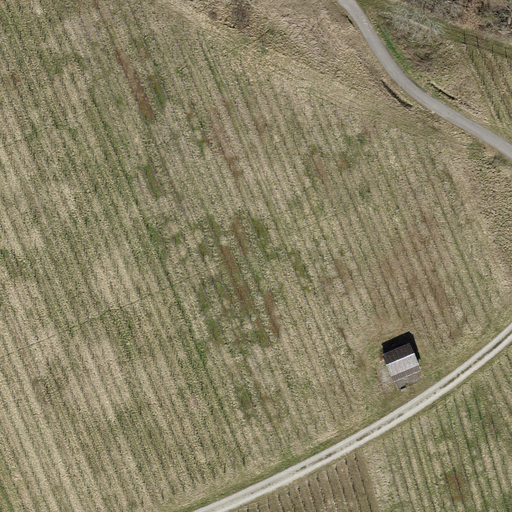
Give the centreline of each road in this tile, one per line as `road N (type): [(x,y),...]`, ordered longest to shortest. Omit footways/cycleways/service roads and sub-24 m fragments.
road 1 (track): [(511,325),(379,425),(194,511)]
road 2 (track): [(354,0),(391,58),(425,92),(511,146)]
